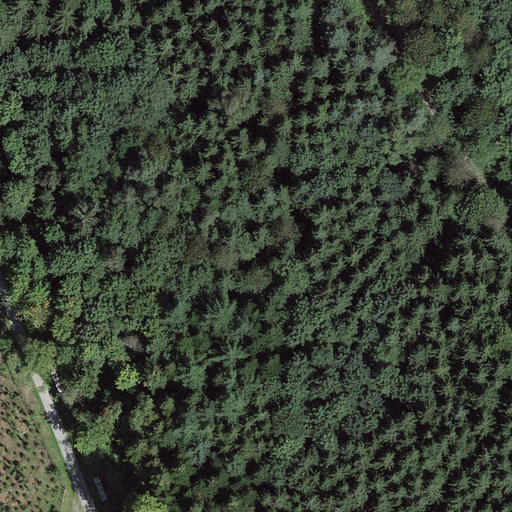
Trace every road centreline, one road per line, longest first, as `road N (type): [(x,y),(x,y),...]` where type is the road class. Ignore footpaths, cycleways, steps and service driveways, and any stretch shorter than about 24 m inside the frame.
road 1 (track): [(511,231),(362,0)]
road 2 (track): [(0,278),(93,511)]
